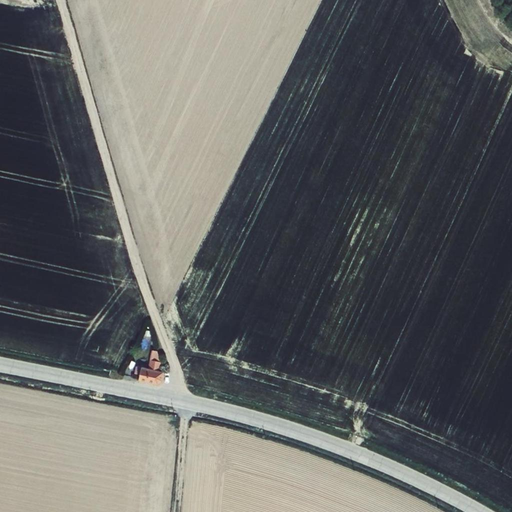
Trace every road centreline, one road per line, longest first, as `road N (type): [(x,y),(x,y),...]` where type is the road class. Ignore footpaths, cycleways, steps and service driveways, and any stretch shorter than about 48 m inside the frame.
road 1 (tertiary): [(477,511),(331,444),(0,367)]
road 2 (track): [(205,410),(170,338),(66,0)]
